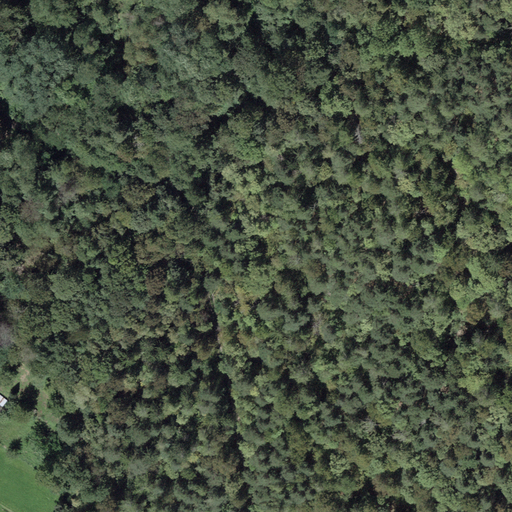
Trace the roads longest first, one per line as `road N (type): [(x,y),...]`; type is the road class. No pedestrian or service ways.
road 1 (track): [(120,0),(137,130),(178,175),(174,186),(0,118)]
road 2 (track): [(174,186),(194,202),(207,244),(257,511)]
